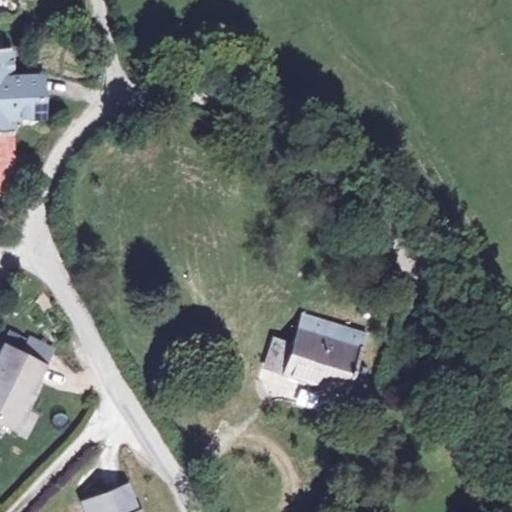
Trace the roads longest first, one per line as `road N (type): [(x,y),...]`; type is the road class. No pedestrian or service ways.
road 1 (residential): [(125,88),(156,85),(248,115),(359,204),(410,267),(511,438)]
road 2 (residential): [(191,511),(32,245),(55,157),(87,114),(125,88)]
